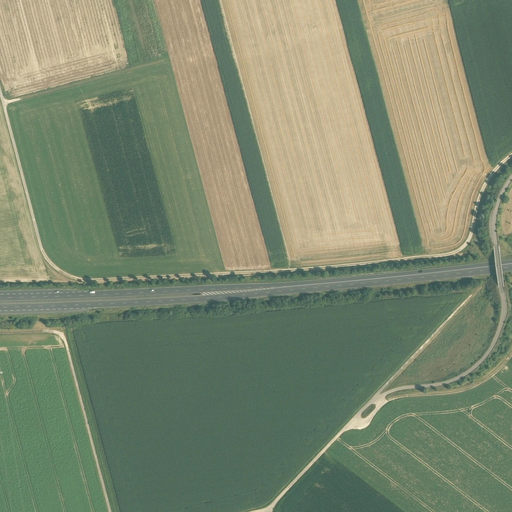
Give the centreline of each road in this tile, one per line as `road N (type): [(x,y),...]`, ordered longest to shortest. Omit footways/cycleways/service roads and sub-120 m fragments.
road 1 (track): [(0,90),(41,248),(80,281),(449,256),(468,243),(487,184),(511,157)]
road 2 (trunk): [(0,307),(286,288)]
road 3 (trunk): [(286,288),(0,297)]
road 4 (track): [(0,332),(64,339),(110,511)]
road 5 (trunk): [(511,265),(286,288)]
road 6 (track): [(500,289),(501,317),(473,367),(367,405)]
road 7 (track): [(367,405),(475,291)]
road 8 (track): [(383,403),(466,391),(511,354)]
